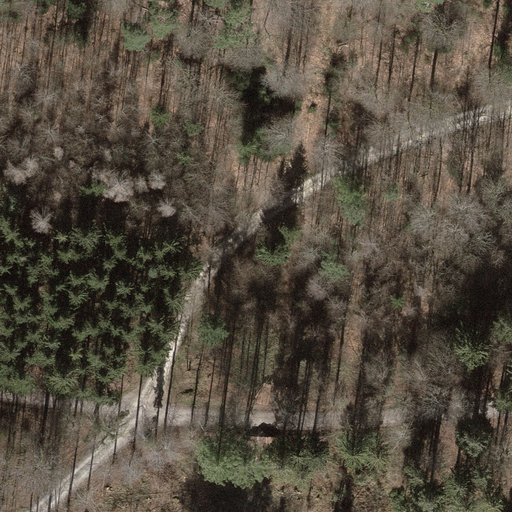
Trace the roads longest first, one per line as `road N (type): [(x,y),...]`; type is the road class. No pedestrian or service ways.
road 1 (track): [(29,511),(140,416),(180,324),(241,233),(356,159),(511,104)]
road 2 (track): [(0,395),(140,416),(362,417),(511,404)]
